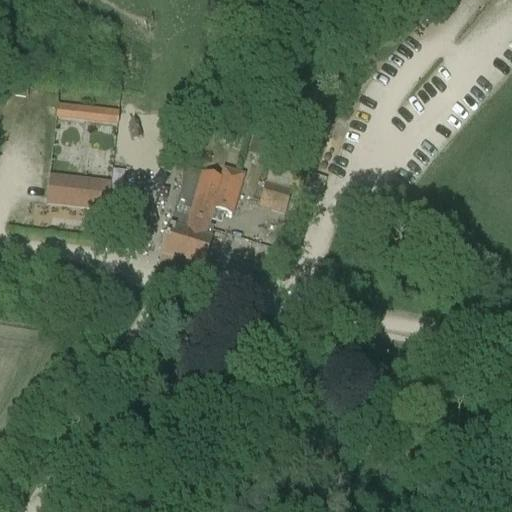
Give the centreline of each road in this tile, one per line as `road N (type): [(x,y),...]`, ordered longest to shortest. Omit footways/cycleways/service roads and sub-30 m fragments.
road 1 (track): [(0,254),(297,295),(511,350)]
road 2 (track): [(31,511),(157,275)]
